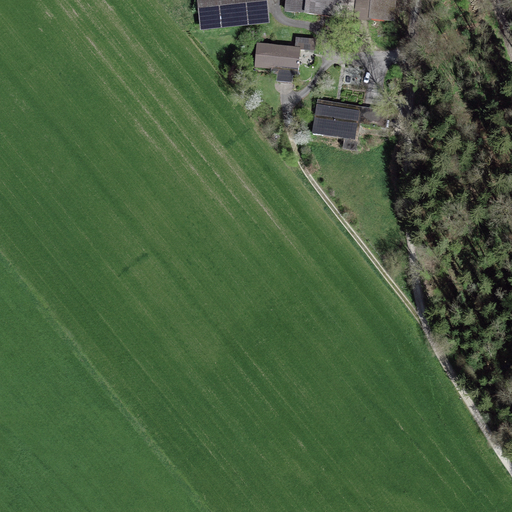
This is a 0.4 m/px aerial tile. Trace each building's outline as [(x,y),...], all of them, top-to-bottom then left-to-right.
[(196,0),(200,36),(267,30),(264,0),(196,0)] [(281,0),(281,13),(343,20),(344,0),(281,0)] [(344,0),(343,20),(395,26),(398,0),(344,0)] [(312,43),(293,41),(292,52),(256,48),(253,78),(275,80),(274,86),(292,88),(292,82),(297,82),(298,70),(309,71),(312,43)] [(361,69),(340,67),(338,90),(358,92),(361,69)] [(383,116),(316,107),(311,141),(342,146),(341,152),(354,154),(358,132),(380,135),(383,116)]
